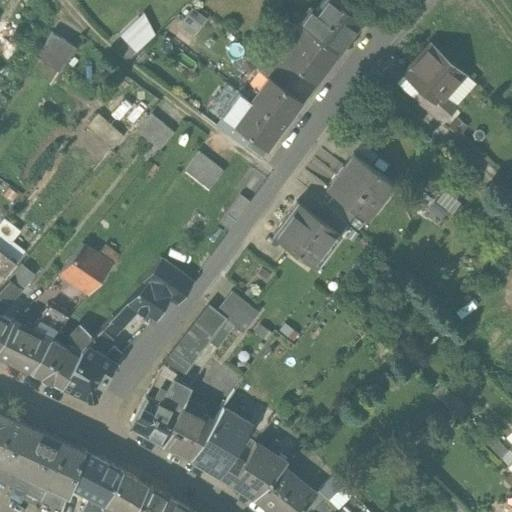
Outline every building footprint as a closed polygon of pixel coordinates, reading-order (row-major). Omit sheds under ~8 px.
[(335,0),(322,0),(303,27),(335,50),(359,17),(335,0)] [(180,23),(194,32),(205,16),(191,7),(180,23)] [(143,14),(119,36),(137,53),(155,35),(143,14)] [(300,24),(278,54),(297,68),(314,81),(336,51),(335,50),(303,27),(300,24)] [(39,55),(62,70),(77,47),(54,32),(39,55)] [(432,44),(405,74),(422,89),(436,101),(441,95),(443,97),(465,73),(432,44)] [(273,50),(265,61),(290,79),(297,68),(278,54),(273,50)] [(269,75),(284,86),(290,79),(265,61),(259,70),(268,76),(269,75)] [(206,95),(217,74),(204,66),(192,87),(206,95)] [(250,99),(283,124),(302,100),(284,86),(269,75),(268,76),(250,99)] [(436,101),(422,89),(413,100),(440,124),(454,107),(443,97),(441,95),(436,101)] [(247,134),(265,148),(283,124),(250,99),(233,122),(232,123),(247,134)] [(240,144),(247,134),(232,123),(233,122),(221,113),(213,124),(240,144)] [(172,136),(150,117),(135,134),(158,153),(172,136)] [(200,153),(183,172),(209,192),(224,172),(200,153)] [(334,195),(357,211),(366,218),(393,184),(354,154),(327,189),(334,195)] [(240,194),(219,223),(228,230),(249,201),(240,194)] [(327,205),(348,224),(357,211),(334,195),(327,205)] [(271,234),(315,267),(316,266),(312,262),(334,232),(339,235),(341,234),(340,234),(317,216),(296,201),(271,234)] [(317,216),(340,234),(348,224),(327,205),(326,204),(317,216)] [(84,244),(61,273),(89,295),(117,258),(108,250),(102,258),(84,244)] [(0,273),(5,277),(16,263),(0,250),(0,273)] [(114,317),(103,329),(112,337),(139,308),(158,318),(170,298),(178,302),(194,280),(163,259),(147,280),(148,281),(128,302),(114,317)] [(10,278),(0,290),(0,299),(10,304),(23,289),(10,278)] [(217,308),(225,314),(240,294),(233,288),(217,308)] [(235,323),(244,331),(260,310),(240,294),(225,314),(235,323)] [(86,313),(103,329),(114,317),(98,302),(86,313)] [(210,303),(165,359),(181,372),(208,338),(217,345),(235,323),(225,314),(217,308),(210,303)] [(15,318),(13,321),(0,346),(0,355),(29,370),(49,338),(48,338),(68,317),(50,305),(31,328),(15,318)] [(0,314),(0,346),(13,321),(0,314)] [(511,359),(472,320),(457,335),(504,378),(511,369),(511,359)] [(69,350),(79,356),(82,350),(87,346),(88,346),(95,338),(82,325),(71,338),(70,343),(72,346),(69,350)] [(69,350),(49,338),(29,370),(60,385),(79,356),(69,350)] [(87,346),(82,350),(79,356),(60,385),(88,399),(89,399),(97,397),(97,396),(118,362),(88,346),(87,346)] [(159,366),(131,427),(164,444),(173,426),(180,411),(190,389),(193,386),(181,378),(181,372),(165,359),(159,366)] [(0,410),(0,436),(11,416),(0,410)] [(83,449),(11,416),(0,436),(0,461),(47,484),(67,494),(77,465),(79,465),(86,450),(83,448),(83,449)] [(187,435),(173,426),(164,444),(190,457),(205,434),(194,425),(187,435)] [(205,434),(190,457),(207,466),(220,446),(227,435),(211,425),(205,434)] [(254,441),(241,459),(233,454),(220,471),(220,473),(249,493),(249,492),(253,496),(279,467),(283,462),(254,441)] [(207,466),(220,473),(220,471),(233,454),(220,446),(207,466)] [(97,511),(121,469),(97,456),(80,488),(94,496),(91,500),(88,499),(84,510),(87,511),(97,511)] [(0,479),(40,498),(47,484),(0,461),(0,479)] [(294,511),(314,492),(279,467),(253,496),(273,511),(294,511)] [(136,478),(121,469),(97,511),(111,511),(112,511),(114,506),(123,511),(130,511),(145,483),(136,478)] [(161,511),(170,498),(145,483),(130,511),(161,511)] [(193,511),(170,498),(161,511),(193,511)]
